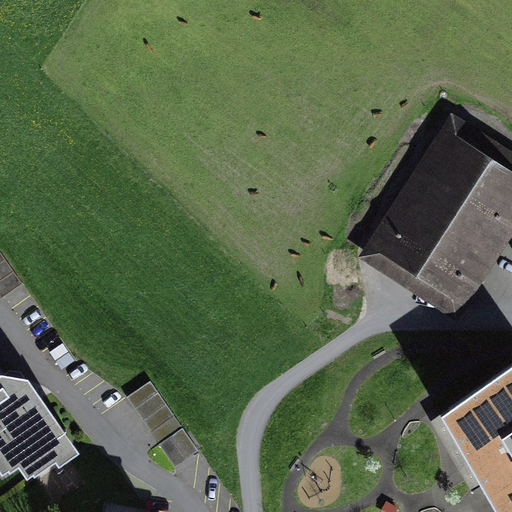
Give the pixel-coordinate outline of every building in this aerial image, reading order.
[(511,154),(451,116),(358,260),(457,321),(511,235),(511,154)] [(0,253),(0,300),(22,284),(0,253)] [(0,372),(0,477),(2,481),(8,477),(10,479),(19,474),(27,486),(33,481),(34,483),(55,468),(59,474),(80,459),(21,373),(10,371),(3,377),(0,372)] [(511,511),(511,372),(441,424),(492,511),(511,511)] [(199,451),(150,383),(127,399),(174,468),(199,451)]
